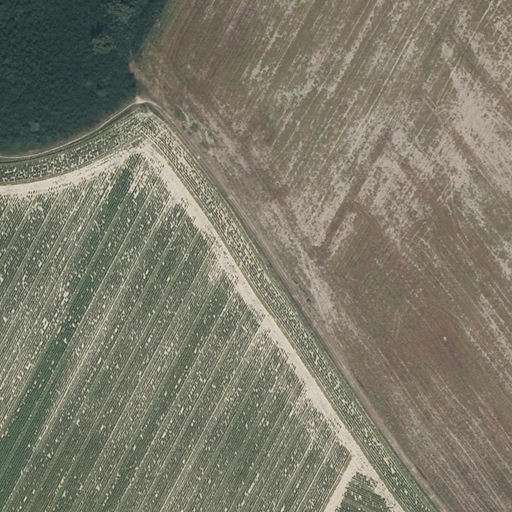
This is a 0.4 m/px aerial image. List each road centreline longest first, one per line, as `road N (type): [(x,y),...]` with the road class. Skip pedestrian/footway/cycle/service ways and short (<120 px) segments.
road 1 (track): [(440,511),(145,87)]
road 2 (track): [(0,160),(95,137),(133,110),(145,87)]
